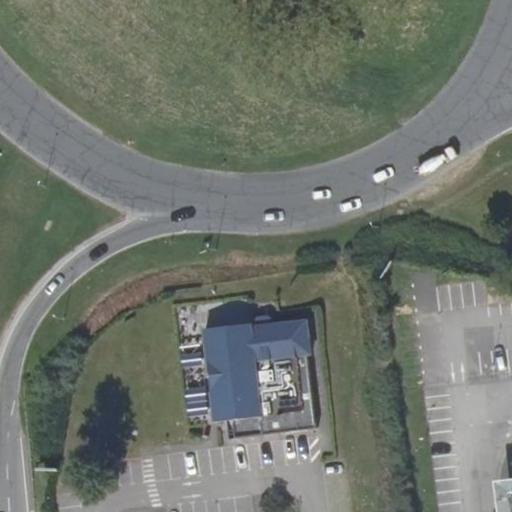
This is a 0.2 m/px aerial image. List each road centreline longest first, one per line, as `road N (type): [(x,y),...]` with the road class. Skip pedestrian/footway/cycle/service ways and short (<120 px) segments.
road 1 (secondary): [(185,202),(299,202),(346,189),(403,163),(469,107)]
road 2 (secondary): [(0,408),(30,312),(66,268),(185,202)]
road 3 (secondary): [(0,95),(68,153),(123,183),(185,202)]
road 4 (unclassified): [(476,511),(465,405),(511,399)]
